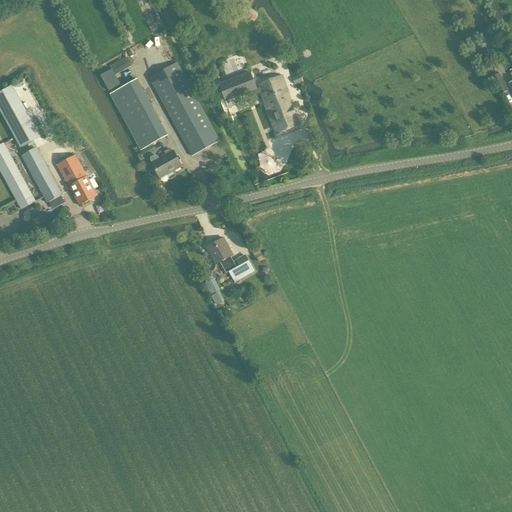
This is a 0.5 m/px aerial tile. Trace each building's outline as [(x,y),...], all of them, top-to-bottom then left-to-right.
[(115,75),(131,66),(127,57),(110,66),(112,69),(101,75),(109,91),(120,84),(115,75)] [(192,156),(219,141),(177,63),(149,78),(192,156)] [(249,73),(219,85),(225,102),(248,93),(256,90),(249,73)] [(499,94),(508,90),(499,73),(491,77),(499,94)] [(294,85),(302,82),(300,76),(292,79),(294,85)] [(256,90),(248,93),(250,98),(260,94),(276,134),(299,125),(281,77),(257,86),(258,89),(256,90)] [(141,150),(168,136),(137,79),(110,94),(141,150)] [(39,137),(11,87),(11,86),(0,92),(0,109),(21,147),(39,137)] [(0,170),(21,209),(35,201),(3,143),(0,145),(0,170)] [(47,203),(62,195),(36,148),(22,156),(47,203)] [(150,158),(150,160),(152,162),(159,176),(172,169),(173,171),(182,166),(174,150),(159,159),(157,156),(156,156),(150,158)] [(93,179),(89,181),(75,155),(57,164),(79,205),(97,196),(94,189),(98,187),(93,179)] [(233,256),(223,238),(206,248),(216,266),(220,263),(226,274),(229,272),(235,284),(255,272),(245,255),(235,261),(238,266),(237,268),(236,266),(231,257),(233,256)] [(209,272),(203,275),(207,283),(205,284),(211,295),(220,290),(215,280),(217,279),(213,271),(210,273),(209,272)]
